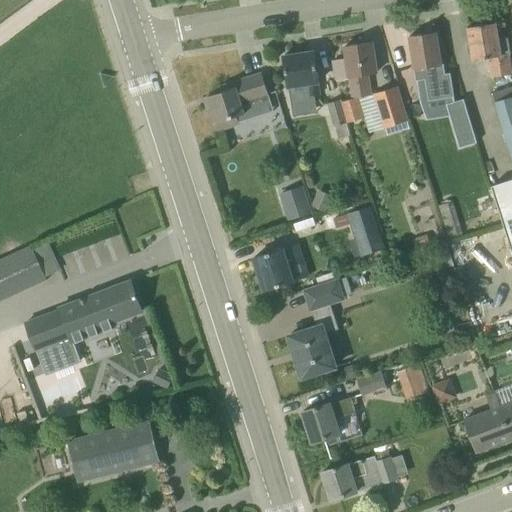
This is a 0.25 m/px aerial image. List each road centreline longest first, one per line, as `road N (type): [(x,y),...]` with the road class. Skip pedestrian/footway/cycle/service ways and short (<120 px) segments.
road 1 (secondary): [(284,511),(133,36)]
road 2 (residential): [(133,36),(355,0)]
